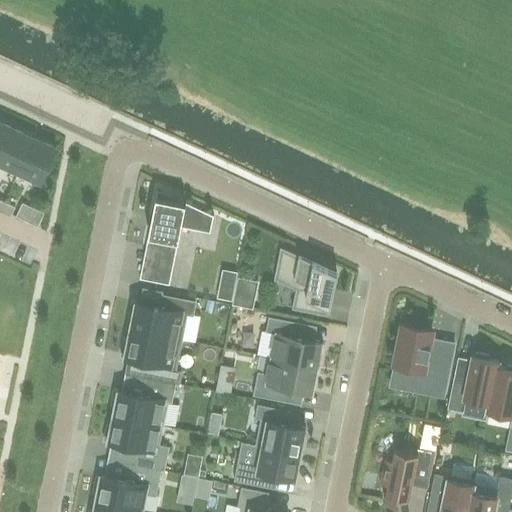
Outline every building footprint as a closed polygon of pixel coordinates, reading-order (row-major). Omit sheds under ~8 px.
[(0,155),(13,127),(0,121),(0,155)] [(0,166),(17,174),(34,137),(13,127),(0,155),(0,166)] [(38,184),(55,147),(34,137),(17,174),(38,184)] [(198,229),(202,209),(157,189),(146,245),(162,249),(157,273),(171,275),(180,226),(198,229)] [(14,207),(3,202),(0,210),(11,215),(14,207)] [(297,280),(292,308),(328,315),(336,272),(280,246),(278,256),(281,256),(278,271),(297,280)] [(181,339),(186,313),(192,314),(195,301),(161,294),(158,306),(131,300),(127,318),(131,319),(129,328),(181,339)] [(322,347),(321,347),(323,341),(299,336),(301,322),(269,315),(266,331),(275,332),(270,357),(318,366),(322,347)] [(446,384),(452,355),(429,351),(430,345),(428,345),(431,329),(402,323),(393,370),(421,376),(420,379),(446,384)] [(175,370),(181,339),(129,328),(127,338),(123,337),(120,355),(147,361),(144,376),(147,377),(176,382),(178,383),(181,371),(175,370)] [(487,413),(497,360),(488,358),(489,354),(475,352),(475,355),(472,355),(467,379),(454,376),(447,407),(462,410),(464,402),(488,407),(486,413),(487,413)] [(315,385),(318,366),(270,357),(267,372),(258,370),(253,394),(286,400),(288,387),(312,392),(314,385),(315,385)] [(498,360),(497,360),(487,413),(511,418),(510,424),(511,424),(511,365),(506,364),(506,368),(497,366),(498,360)] [(163,425),(168,401),(172,402),(176,382),(147,377),(144,394),(113,388),(110,402),(114,403),(112,415),(163,425)] [(305,426),(284,422),(287,409),(257,403),(255,417),(260,418),(255,443),(300,452),(305,426)] [(159,443),(163,425),(112,415),(110,426),(106,426),(103,439),(137,446),(134,464),(160,469),(164,470),(169,445),(159,443)] [(295,478),(300,452),(255,443),(250,468),(237,465),(234,479),(271,487),(274,474),(295,478)] [(394,448),(392,459),(384,458),(379,481),(387,483),(383,499),(395,502),(397,496),(409,498),(412,479),(428,482),(434,451),(417,447),(416,453),(394,448)] [(155,495),(160,469),(134,464),(127,462),(124,478),(100,473),(100,476),(96,475),(92,492),(96,492),(95,501),(142,510),(145,493),(155,495)] [(466,511),(474,479),(448,474),(448,475),(434,473),(429,500),(442,503),(440,511),(466,511)] [(475,479),(474,479),(466,511),(507,511),(508,508),(511,489),(511,477),(500,475),(497,488),(474,483),(475,479)] [(241,505),(239,511),(282,511),(265,508),(268,491),(241,485),(237,504),(241,505)] [(141,511),(142,510),(95,501),(93,509),(89,509),(88,511),(141,511)]
